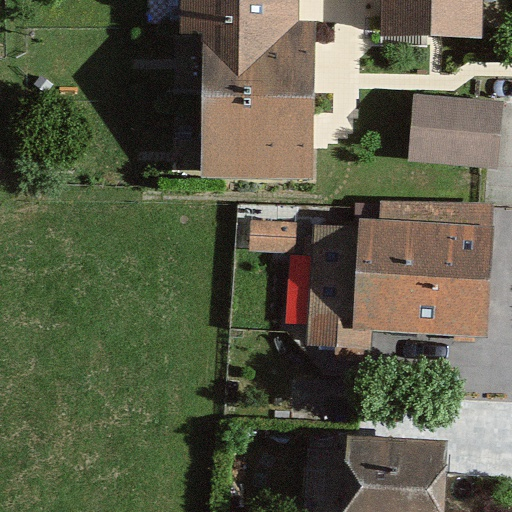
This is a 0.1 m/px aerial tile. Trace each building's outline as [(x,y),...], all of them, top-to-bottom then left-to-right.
[(296,0),(182,0),(182,48),(194,48),(296,48),(296,0)] [(491,0),(376,0),(374,57),(489,62),(491,0)] [(296,48),(194,48),(193,116),(309,116),(309,50),(296,48)] [(507,109),(411,108),(409,181),(506,183),(507,109)] [(309,116),(193,116),(193,191),(309,191),(309,116)] [(502,243),(313,235),(307,354),(497,362),(502,243)] [(455,511),(456,454),(343,452),(342,511),(455,511)]
